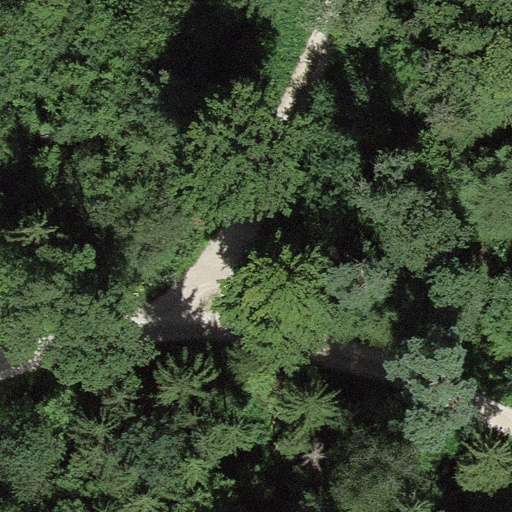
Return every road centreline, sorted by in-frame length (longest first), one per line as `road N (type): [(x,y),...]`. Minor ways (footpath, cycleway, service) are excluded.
road 1 (track): [(511,424),(208,293)]
road 2 (track): [(342,0),(262,198),(208,293)]
road 3 (track): [(208,293),(0,366)]
